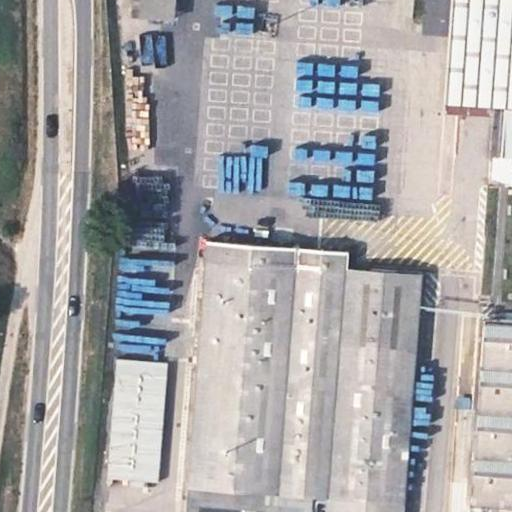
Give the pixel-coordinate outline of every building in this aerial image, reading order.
[(139,0),(138,15),(180,20),(182,0),(139,0)] [(511,0),(449,0),(443,102),(511,106),(511,0)] [(206,260),(186,511),(311,511),(312,498),(327,499),(402,504),(420,276),(206,260)] [(511,326),(485,325),(473,503),(511,505),(511,326)] [(124,443),(121,479),(151,481),(153,445),(124,443)] [(327,499),(325,511),(401,511),(402,504),(327,499)]
